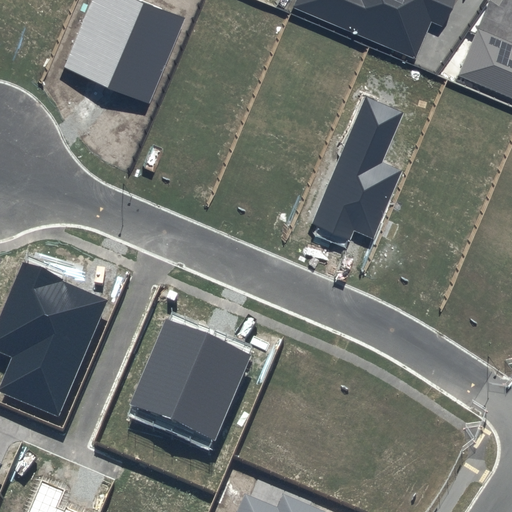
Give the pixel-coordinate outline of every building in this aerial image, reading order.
[(185,18),(143,0),(92,0),(64,67),(149,103),(185,18)] [(296,0),(293,8),(416,59),(432,21),(443,25),(453,0),(296,0)] [(511,42),(479,29),(459,75),(511,97),(511,42)] [(365,98),(312,223),(349,239),(352,231),(374,240),(403,172),(382,163),(403,114),(365,98)] [(109,299),(23,262),(0,316),(0,351),(13,357),(0,386),(0,391),(60,417),(109,299)] [(252,354),(167,319),(130,407),(215,442),(252,354)] [(64,490),(41,481),(28,511),(77,511),(58,504),(64,490)] [(326,511),(283,494),(277,507),(245,493),(236,511),(326,511)]
